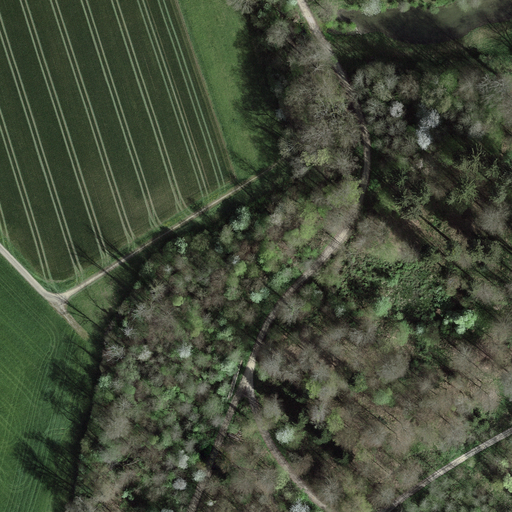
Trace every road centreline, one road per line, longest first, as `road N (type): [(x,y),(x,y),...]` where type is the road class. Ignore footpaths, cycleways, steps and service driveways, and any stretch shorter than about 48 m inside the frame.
road 1 (track): [(297,0),(361,120),(363,191),(321,262),(276,306),(190,511)]
road 2 (track): [(54,302),(248,181)]
road 3 (track): [(247,373),(277,456),(336,511)]
road 4 (track): [(511,429),(382,511)]
